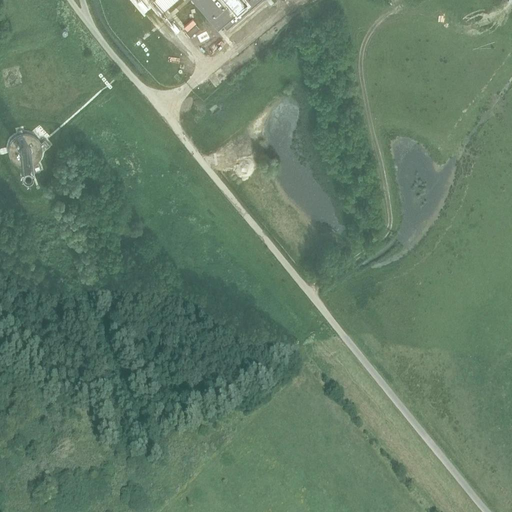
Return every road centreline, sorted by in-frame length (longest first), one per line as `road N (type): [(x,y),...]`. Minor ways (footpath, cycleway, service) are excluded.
road 1 (unclassified): [(487,511),(88,25),(80,0)]
road 2 (track): [(403,0),(364,39),(359,69),(386,207),(384,236),(310,293)]
